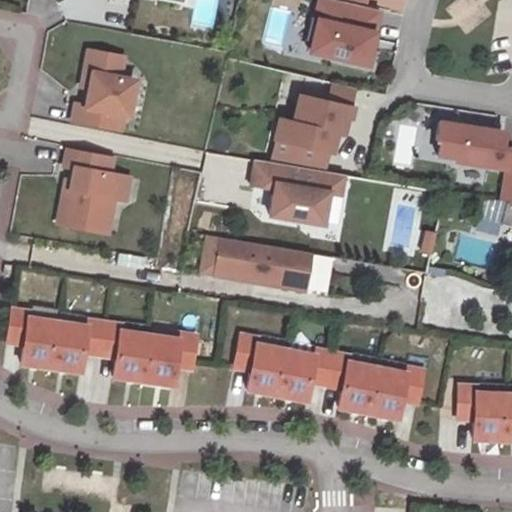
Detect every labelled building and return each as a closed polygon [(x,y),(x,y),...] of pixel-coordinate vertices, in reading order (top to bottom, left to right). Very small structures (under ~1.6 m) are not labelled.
[(335,0),(317,0),(313,18),(311,17),(305,40),(320,44),(327,56),(366,65),(371,47),(367,47),(369,38),(373,39),(379,11),(361,6),(335,0)] [(87,50),(83,71),(91,73),(88,87),(85,105),(75,104),(72,120),(111,127),(114,112),(121,113),(127,114),(133,80),(118,77),(122,56),(87,50)] [(91,73),(83,71),(81,86),(88,87),(91,73)] [(332,83),(327,102),(351,107),(355,89),(332,83)] [(292,122),(280,119),(275,139),(329,152),(334,133),(341,134),(345,118),(348,118),(351,107),(327,102),(299,95),(292,122)] [(121,113),(114,112),(111,127),(119,129),(121,113)] [(492,130),(437,121),(434,139),(436,139),(434,154),(453,157),(452,160),(504,168),(499,200),(511,201),(511,149),(499,147),(501,136),(491,135),(492,130)] [(329,152),(275,139),(269,163),(325,172),(329,152)] [(111,158),(66,150),(63,166),(73,168),(70,181),(69,189),(63,188),(56,223),(97,231),(104,196),(112,198),(123,200),(128,177),(108,173),(111,158)] [(269,163),(253,160),(249,185),(271,189),(267,215),(320,224),(325,192),(338,194),(341,175),(325,172),(269,163)] [(73,168),(63,166),(60,179),(70,181),(73,168)] [(104,196),(97,231),(105,233),(112,198),(104,196)] [(428,253),(431,233),(422,232),(419,252),(428,253)] [(309,253),(206,235),(202,259),(215,261),(213,273),(303,289),(309,253)] [(309,253),(303,289),(323,293),(329,257),(309,253)] [(215,261),(202,259),(200,271),(213,273),(215,261)] [(49,365),(56,320),(27,316),(28,310),(11,307),(6,340),(23,342),(20,361),(49,365)] [(484,314),(470,311),(467,330),(481,332),(484,314)] [(498,316),(484,314),(481,332),(494,335),(498,316)] [(81,351),(98,353),(103,321),(85,318),(84,324),(56,320),(49,365),(79,370),(81,351)] [(141,379),(148,333),(119,329),(120,323),(103,321),(98,353),(115,355),(112,375),(141,379)] [(190,367),(195,334),(177,332),(176,337),(148,333),(141,379),(171,383),(174,364),(190,367)] [(275,393),(284,348),(255,343),(257,337),(239,333),(233,365),(249,368),(245,388),(275,393)] [(308,381),(324,384),(330,351),(313,348),(312,354),(284,348),(275,393),(305,399),(308,381)] [(366,411),(375,367),(346,361),(348,355),(330,351),(324,384),(340,387),(337,406),(366,411)] [(416,401),(421,369),(405,366),(404,372),(375,367),(366,411),(396,417),(399,398),(416,401)] [(470,437),(502,439),(504,393),(474,392),(474,386),(457,385),(456,418),(471,418),(470,437)] [(511,393),(504,393),(502,439),(511,439),(511,393)]
